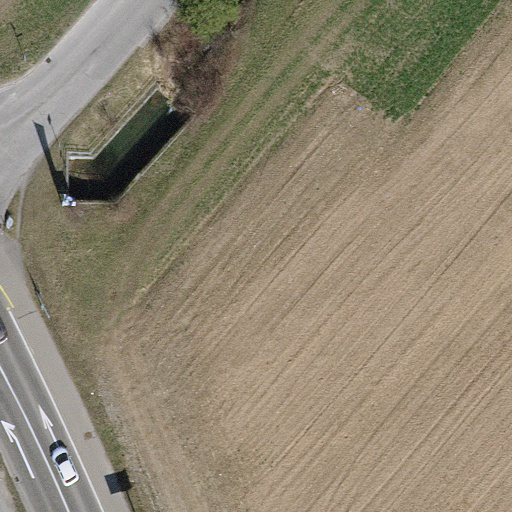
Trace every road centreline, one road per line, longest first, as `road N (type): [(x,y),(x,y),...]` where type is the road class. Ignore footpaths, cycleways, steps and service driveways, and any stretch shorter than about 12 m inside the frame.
road 1 (residential): [(136,0),(0,140)]
road 2 (secondary): [(60,511),(0,376)]
